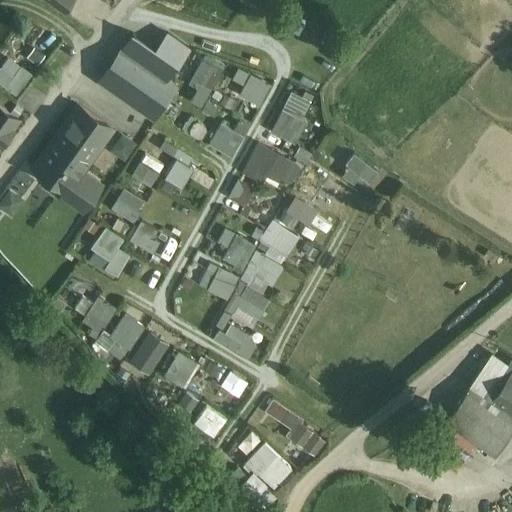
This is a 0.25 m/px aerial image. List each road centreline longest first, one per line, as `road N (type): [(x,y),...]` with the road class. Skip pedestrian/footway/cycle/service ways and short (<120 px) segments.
road 1 (track): [(124,7),(265,41),(283,55),(284,79),(152,311)]
road 2 (track): [(76,263),(270,378),(217,446)]
road 3 (residential): [(511,308),(304,487),(292,511)]
road 4 (residential): [(0,174),(130,0)]
road 5 (track): [(270,378),(352,212)]
